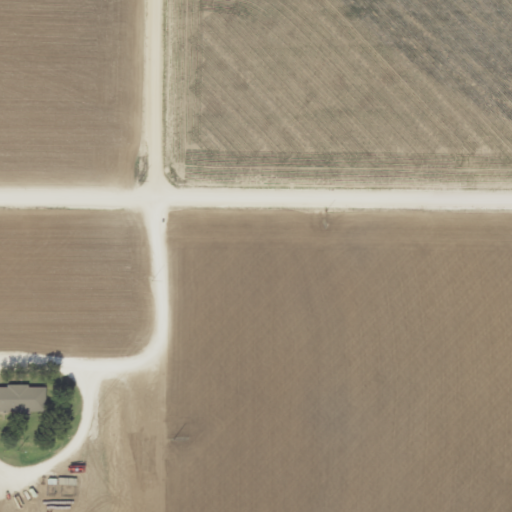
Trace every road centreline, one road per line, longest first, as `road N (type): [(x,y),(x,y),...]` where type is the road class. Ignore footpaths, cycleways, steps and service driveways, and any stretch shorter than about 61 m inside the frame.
road 1 (residential): [(0,198),(511,199)]
road 2 (residential): [(173,198),(173,0)]
